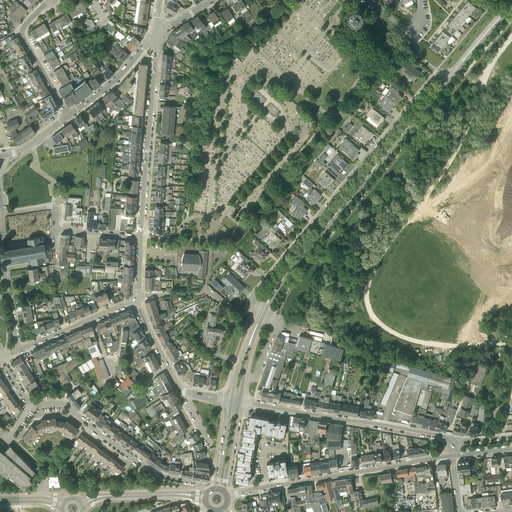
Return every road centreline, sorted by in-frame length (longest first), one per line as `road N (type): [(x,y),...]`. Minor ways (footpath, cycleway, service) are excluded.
road 1 (residential): [(449,77),(436,75),(286,254),(251,300),(261,315)]
road 2 (tertiary): [(261,315),(279,281),(449,77)]
road 3 (tertiary): [(227,496),(452,455)]
road 4 (tertiary): [(450,442),(239,401)]
road 5 (residential): [(141,237),(156,36)]
road 6 (residential): [(197,482),(158,475),(66,404),(30,402)]
road 7 (residential): [(0,357),(137,298)]
road 8 (residential): [(66,115),(20,36),(49,0)]
road 9 (tertiary): [(205,497),(133,494),(83,503)]
road 10 (residential): [(66,115),(156,36)]
